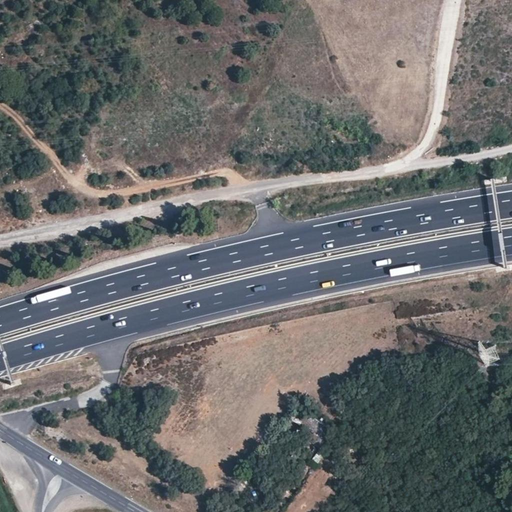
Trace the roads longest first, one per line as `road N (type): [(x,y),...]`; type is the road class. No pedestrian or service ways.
road 1 (motorway): [(511,204),(274,248),(0,321)]
road 2 (motorway): [(0,357),(280,283),(511,241)]
road 3 (unclassified): [(511,146),(0,237)]
road 4 (track): [(0,99),(89,197),(233,173),(256,188)]
